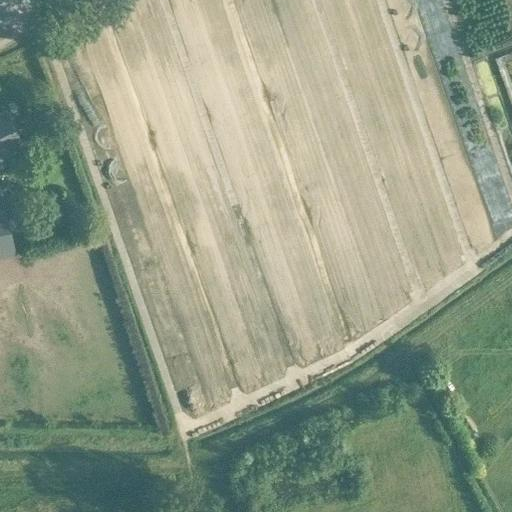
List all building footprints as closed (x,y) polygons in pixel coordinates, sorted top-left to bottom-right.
[(197,0),(175,0),(180,15),(200,9),(197,0)] [(443,262),(465,255),(384,0),(359,0),(366,21),(348,26),(353,44),(366,40),(378,81),(369,84),(370,88),(364,90),(403,215),(404,214),(427,289),(450,282),(443,262)] [(511,188),(450,0),(421,0),(496,231),(511,225),(511,188)] [(511,51),(511,5),(510,0),(458,0),(459,3),(468,0),(471,0),(491,58),(511,51)] [(75,78),(97,72),(85,33),(63,40),(75,78)] [(0,113),(0,153),(22,143),(15,128),(6,110),(0,113)] [(5,205),(0,206),(0,258),(15,256),(15,249),(7,213),(5,205)] [(470,222),(480,251),(499,244),(489,215),(470,222)] [(208,267),(243,391),(267,384),(231,260),(208,267)] [(145,270),(187,411),(209,404),(166,263),(145,270)]
